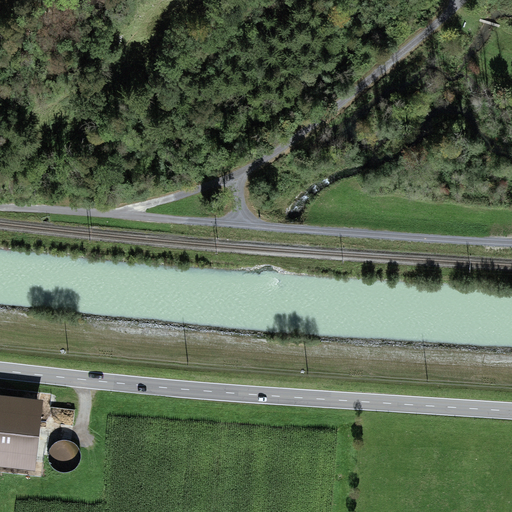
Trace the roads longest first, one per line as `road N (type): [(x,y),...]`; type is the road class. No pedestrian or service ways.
road 1 (primary): [(0,370),(511,410)]
road 2 (unclassified): [(511,242),(0,206)]
road 3 (track): [(459,0),(297,140),(242,174),(120,214)]
